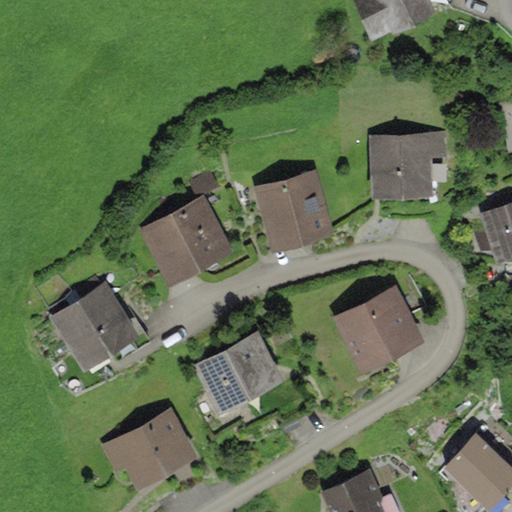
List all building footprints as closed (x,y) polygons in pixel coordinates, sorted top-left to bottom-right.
[(354,0),(371,35),(432,6),(429,0),(354,0)] [(511,145),(511,99),(500,102),(508,146),(511,145)] [(446,131),(370,133),(371,190),(430,189),(429,154),(446,154),(446,131)] [(315,169),(256,185),(272,245),(332,229),(315,169)] [(213,171),(190,181),(196,193),(218,183),(213,171)] [(231,246),(202,193),(137,228),(166,281),(231,246)] [(511,249),(511,198),(480,210),(495,255),(511,249)] [(410,274),(393,283),(410,314),(427,305),(410,274)] [(138,331),(102,279),(49,316),(84,368),(138,331)] [(410,314),(393,283),(332,315),(360,367),(421,335),(410,314)] [(272,330),(276,342),(289,337),(285,325),(272,330)] [(281,375),(257,330),(193,364),(216,408),(281,375)] [(125,463),(137,485),(165,469),(191,454),(199,450),(172,403),(101,443),(115,469),(125,463)] [(511,452),(479,427),(446,463),(492,503),(511,478),(511,452)] [(191,454),(165,469),(178,490),(203,475),(191,454)] [(369,464),(318,487),(329,511),(385,511),(382,503),(383,494),(369,464)]
